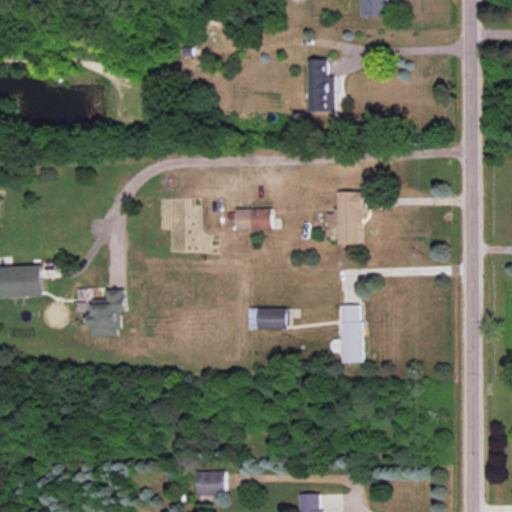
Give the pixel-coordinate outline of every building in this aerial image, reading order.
[(389,0),(363,0),(363,15),(389,16),(389,0)] [(338,75),(331,75),(331,58),(311,58),(310,111),(337,111),(338,75)] [(364,244),(364,191),(339,191),(339,213),(330,213),(330,225),(341,225),(341,244),(364,244)] [(239,230),(274,229),(274,207),(239,208),(239,230)] [(0,296),(45,295),(44,264),(0,266),(0,296)] [(344,305),(344,339),(333,339),(334,351),(345,351),(345,362),(365,362),(364,304),(344,305)] [(290,308),(251,307),(251,328),(290,329),(290,308)] [(199,495),(228,494),(228,470),(199,471),(199,495)] [(302,493),(302,511),(306,511),(325,511),(325,493),(302,493)]
